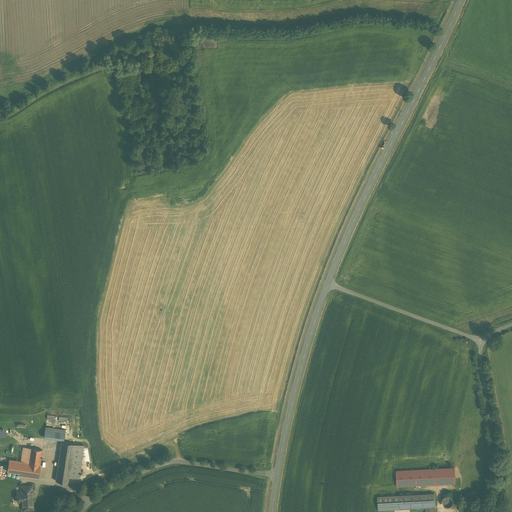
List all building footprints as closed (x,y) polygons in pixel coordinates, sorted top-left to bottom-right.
[(66,426),(46,424),(44,438),(64,441),(66,426)] [(84,445),(62,442),(56,480),(68,482),(68,477),(79,478),(84,445)] [(21,461),(9,459),(7,471),(20,473),(20,475),(38,478),(42,449),(23,447),(21,461)] [(454,468),(436,469),(436,484),(455,483),(454,468)] [(436,469),(396,471),(397,486),(436,484),(436,469)] [(32,485),(21,486),(21,491),(17,491),(18,502),(22,501),(23,510),(33,509),(32,485)] [(434,511),(434,494),(378,497),(379,509),(426,507),(425,511),(434,511)] [(449,496),(447,496),(446,497),(445,499),(444,500),(444,502),(444,504),(446,505),(447,506),(450,507),(452,506),(453,505),(454,504),(455,502),(455,500),(454,499),(453,497),(451,496),(449,496)]
